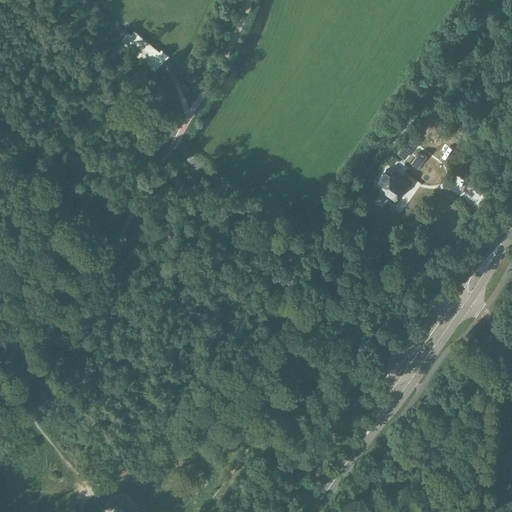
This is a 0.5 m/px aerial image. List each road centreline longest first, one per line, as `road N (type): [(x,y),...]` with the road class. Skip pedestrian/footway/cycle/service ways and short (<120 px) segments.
road 1 (unclassified): [(22,0),(176,141),(405,379)]
road 2 (primary): [(313,511),(405,379)]
